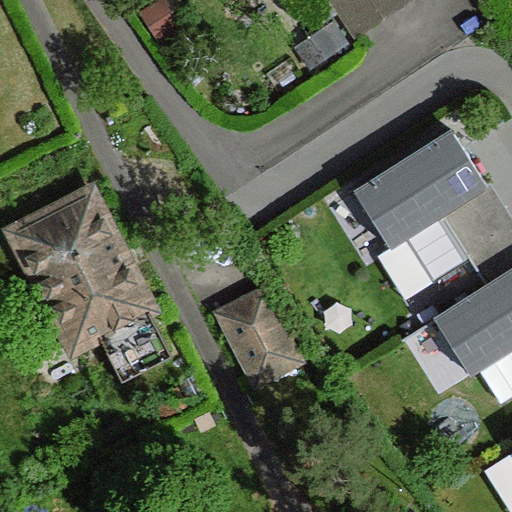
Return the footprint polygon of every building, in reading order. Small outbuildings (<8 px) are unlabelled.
[(411,2),(409,0),(336,0),(359,37),(411,2)] [(451,126),(349,189),(386,249),(489,187),(451,126)] [(93,195),(18,233),(75,346),(151,308),(93,195)] [(511,264),(431,314),(468,375),(511,348),(511,264)] [(265,290),(222,313),(258,383),(301,360),(265,290)]
